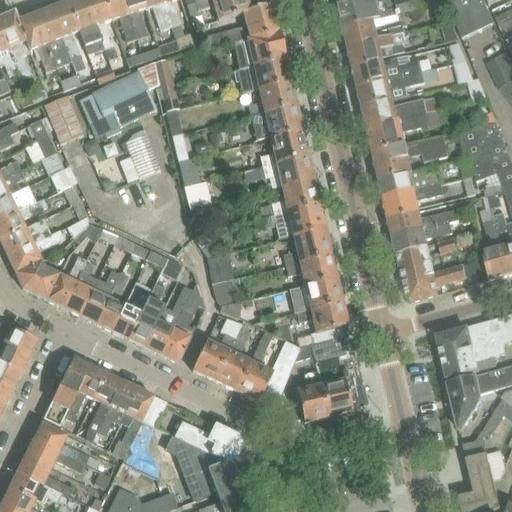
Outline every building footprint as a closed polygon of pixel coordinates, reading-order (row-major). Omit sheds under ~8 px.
[(87,59),(94,56),(104,53),(84,0),(78,0),(67,4),(78,34),(87,59)] [(84,0),(104,53),(107,64),(117,60),(113,49),(105,25),(112,22),(103,0),(84,0)] [(122,0),(103,0),(112,22),(119,20),(127,45),(137,42),(122,0)] [(141,0),(122,0),(137,42),(146,38),(139,14),(145,12),(141,0)] [(159,0),(141,0),(145,12),(152,10),(160,34),(170,31),(159,0)] [(178,0),(159,0),(170,31),(180,28),(172,4),(179,2),(178,0)] [(250,13),(245,0),(211,0),(195,5),(198,15),(214,10),(218,24),(242,17),(242,15),(250,13)] [(344,0),(337,2),(343,29),(374,22),(395,17),(419,11),(416,0),(407,0),(390,4),(388,0),(344,0)] [(493,26),(482,1),(481,0),(445,0),(447,4),(452,17),(454,22),(462,40),(493,26)] [(62,41),(71,65),(73,68),(83,65),(72,36),(78,34),(67,4),(50,10),(59,30),(63,41),(62,41)] [(447,4),(437,7),(440,19),(452,17),(447,4)] [(272,6),(250,13),(242,15),(242,17),(246,29),(226,34),(211,38),(213,49),(229,45),(237,44),(246,42),(279,34),(272,6)] [(55,71),(71,65),(62,41),(63,41),(59,30),(50,10),(34,17),(40,32),(55,71)] [(498,26),(511,20),(511,19),(511,10),(508,12),(494,19),(498,26)] [(26,45),(18,23),(14,14),(0,20),(0,27),(19,75),(22,82),(32,78),(23,56),(29,54),(26,45)] [(46,74),(49,81),(58,78),(55,71),(40,32),(34,17),(18,23),(26,45),(29,54),(37,51),(46,74)] [(348,48),(403,35),(401,24),(376,30),(374,22),(343,29),(348,48)] [(462,40),(454,22),(442,25),(448,45),(462,42),(462,40)] [(19,75),(0,27),(0,68),(3,67),(9,79),(19,75)] [(280,40),(279,34),(246,42),(246,45),(234,48),(240,72),(285,62),(284,54),(283,50),(281,44),(280,40)] [(403,35),(348,48),(353,71),(384,63),(383,60),(395,57),(393,48),(402,46),(405,45),(403,35)] [(174,42),(175,44),(178,53),(193,48),(190,37),(174,42)] [(158,49),(159,51),(161,58),(178,53),(175,44),(158,49)] [(449,48),(453,67),(466,64),(458,46),(449,48)] [(159,51),(142,56),(144,64),(161,58),(159,51)] [(128,70),(144,64),(142,56),(125,62),(128,70)] [(511,81),(511,66),(508,58),(495,62),(487,64),(495,81),(499,91),(511,81)] [(358,90),(414,77),(423,75),(420,64),(411,66),(400,68),(398,60),(384,63),(353,71),(358,90)] [(243,96),(258,93),(291,85),(290,82),(288,71),(285,62),(240,72),(239,73),(237,73),(243,96)] [(458,86),(468,84),(474,83),(466,64),(453,67),(458,86)] [(94,97),(78,105),(83,115),(90,127),(97,141),(105,137),(107,141),(121,134),(119,130),(153,113),(144,94),(159,88),(158,85),(154,65),(137,72),(138,74),(97,96),(94,97)] [(98,88),(114,83),(111,73),(95,79),(95,81),(98,88)] [(407,98),(406,90),(416,88),(425,85),(423,75),(414,77),(358,90),(362,109),(393,102),(407,98)] [(472,98),(473,103),(486,100),(479,81),(474,83),(468,84),(472,98)] [(511,81),(499,91),(507,101),(511,97),(511,81)] [(158,85),(159,88),(160,91),(172,88),(171,82),(158,85)] [(5,84),(0,86),(0,97),(9,93),(5,84)] [(251,119),(296,109),(291,85),(258,93),(261,105),(248,108),(251,119)] [(172,88),(160,91),(165,114),(175,112),(178,112),(172,88)] [(45,92),(29,98),(33,105),(48,100),(45,92)] [(22,109),(33,105),(29,98),(19,102),(22,109)] [(59,147),(83,138),(68,100),(45,110),(59,147)] [(394,108),(393,102),(362,109),(363,111),(366,124),(367,130),(425,116),(422,102),(394,108)] [(269,139),(270,143),(303,135),(296,109),(251,119),(253,129),(266,126),(269,139)] [(165,114),(171,138),(180,135),(175,112),(165,114)] [(428,129),(425,116),(367,130),(369,136),(369,138),(373,155),(406,147),(403,134),(428,129)] [(47,138),(47,137),(40,123),(28,128),(36,144),(47,138)] [(0,141),(8,137),(18,133),(14,126),(0,132),(0,141)] [(489,156),(469,161),(474,179),(476,186),(484,182),(497,177),(501,189),(506,198),(506,199),(510,207),(508,208),(511,221),(511,165),(496,126),(491,127),(479,130),(489,156)] [(489,156),(479,130),(458,135),(464,162),(469,161),(489,156)] [(127,158),(118,162),(127,186),(136,182),(158,174),(141,133),(130,137),(125,143),(122,145),(127,158)] [(180,135),(171,138),(177,165),(187,163),(180,135)] [(308,159),(303,135),(270,143),(273,156),(260,159),(262,170),(308,159)] [(13,146),(8,137),(0,141),(0,161),(1,160),(0,157),(0,152),(7,149),(13,146)] [(36,144),(44,160),(55,155),(47,138),(36,144)] [(373,155),(380,182),(411,175),(410,169),(411,169),(409,159),(421,156),(423,165),(447,159),(442,139),(406,147),(373,155)] [(96,147),(94,142),(83,147),(88,158),(94,156),(96,147)] [(195,148),(197,160),(209,157),(207,149),(202,146),(195,148)] [(63,171),(55,155),(44,160),(40,162),(48,179),(49,178),(63,171)] [(314,183),(308,159),(262,170),(265,181),(278,178),(281,191),(314,183)] [(194,161),(187,163),(177,165),(183,189),(199,185),(194,161)] [(464,182),(471,180),(474,179),(469,161),(464,162),(460,163),(464,182)] [(0,181),(18,172),(14,164),(0,171),(0,181)] [(71,187),(63,171),(49,178),(57,194),(62,192),(71,187)] [(425,171),(411,175),(380,182),(384,200),(440,187),(438,175),(427,178),(425,171)] [(18,172),(0,181),(0,201),(19,192),(15,184),(23,181),(18,172)] [(107,180),(101,183),(106,194),(117,189),(115,184),(107,180)] [(475,198),(471,180),(464,182),(463,182),(467,199),(475,198)] [(260,210),(262,221),(274,218),(319,206),(314,183),(281,191),(284,203),(271,206),(271,207),(260,210)] [(205,184),(199,185),(183,189),(188,212),(191,212),(210,207),(205,184)] [(79,203),(71,187),(62,192),(69,208),(72,207),(79,203)] [(443,198),(440,187),(384,200),(388,220),(419,212),(418,211),(417,204),(443,198)] [(19,192),(0,201),(0,221),(34,205),(27,189),(19,192)] [(487,191),(485,192),(486,198),(490,198),(491,202),(500,200),(506,199),(506,198),(501,189),(487,191)] [(42,201),(34,205),(0,221),(0,241),(24,230),(20,222),(39,213),(46,209),(42,201)] [(79,203),(72,207),(79,222),(86,219),(79,203)] [(309,237),(326,233),(321,215),(321,213),(319,206),(274,218),(279,241),(292,238),(309,234),(309,237)] [(388,220),(393,238),(457,223),(455,213),(447,215),(421,221),(419,214),(419,212),(388,220)] [(490,251),(481,254),(489,283),(508,277),(494,223),(496,222),(495,219),(493,212),(484,214),(482,215),(490,251)] [(496,222),(494,223),(508,277),(511,276),(511,225),(507,227),(505,220),(504,217),(495,219),(496,222)] [(67,228),(74,242),(90,227),(87,218),(86,219),(79,222),(67,228)] [(42,221),(24,230),(0,241),(0,245),(6,258),(50,237),(46,229),(42,221)] [(450,224),(393,238),(397,256),(428,248),(427,241),(453,235),(450,224)] [(95,229),(90,227),(74,242),(79,247),(87,238),(95,229)] [(95,247),(99,240),(104,232),(95,229),(87,238),(95,247)] [(119,239),(104,232),(99,240),(114,247),(119,239)] [(50,237),(6,258),(15,276),(40,264),(36,256),(54,247),(63,243),(59,233),(50,237)] [(201,254),(207,261),(216,259),(210,233),(197,236),(201,254)] [(309,237),(309,234),(292,238),(293,241),(296,255),(284,258),(286,269),(331,258),(326,233),(309,237)] [(114,247),(131,255),(135,246),(119,239),(114,247)] [(454,240),(437,245),(440,258),(458,253),(454,240)] [(151,253),(135,246),(131,255),(146,262),(151,253)] [(397,256),(403,284),(434,275),(428,248),(397,256)] [(146,264),(162,272),(167,261),(151,253),(146,262),(146,264)] [(229,256),(216,259),(207,261),(212,287),(231,282),(235,282),(229,256)] [(301,277),(304,289),(337,281),(336,278),(333,264),(331,258),(286,269),(289,279),(301,277)] [(59,278),(47,303),(63,311),(85,267),(86,265),(78,261),(77,263),(68,282),(59,278)] [(167,261),(162,272),(160,276),(176,284),(184,269),(167,261)] [(472,288),(485,284),(479,262),(434,275),(403,284),(407,301),(413,304),(438,297),(435,289),(469,279),(472,288)] [(15,276),(22,291),(47,303),(59,278),(44,270),(43,270),(40,264),(15,276)] [(85,267),(63,311),(80,319),(92,293),(98,282),(91,279),(94,271),(85,267)] [(92,293),(80,319),(97,327),(120,279),(111,275),(110,279),(106,286),(98,282),(92,293)] [(152,294),(128,342),(145,350),(164,311),(158,308),(171,282),(160,276),(152,294)] [(120,279),(97,327),(112,335),(124,308),(118,305),(126,287),(129,281),(121,277),(120,279)] [(296,315),(342,304),(337,281),(304,289),(296,291),(298,298),(291,300),(295,315),(296,315)] [(227,284),(212,287),(216,304),(220,311),(233,308),(227,284)] [(135,286),(124,308),(112,335),(128,342),(151,294),(135,286)] [(186,304),(161,358),(178,366),(193,332),(187,329),(196,309),(203,312),(194,286),(191,293),(186,304)] [(164,311),(145,350),(161,358),(186,304),(191,293),(184,290),(172,315),(164,311)] [(342,304),(296,315),(299,326),(312,323),(314,335),(309,336),(312,348),(342,340),(345,340),(342,330),(348,328),(342,304)] [(233,308),(220,311),(220,317),(240,324),(240,306),(233,308)] [(511,318),(437,339),(442,360),(474,352),(503,345),(503,347),(511,344),(511,318)] [(207,343),(192,373),(215,384),(229,354),(241,329),(225,323),(219,334),(226,337),(220,350),(207,343)] [(0,346),(29,360),(37,343),(0,325),(0,326),(0,346)] [(241,329),(229,354),(215,384),(236,394),(251,364),(240,359),(253,334),(241,329)] [(251,364),(236,394),(257,404),(274,413),(294,365),(300,351),(284,344),(270,373),(260,369),(266,357),(265,356),(273,339),(265,335),(251,364)] [(310,348),(313,361),(317,375),(328,420),(340,417),(340,418),(352,415),(351,410),(366,406),(355,360),(347,362),(342,340),(312,348),(310,348)] [(474,352),(442,360),(447,382),(479,374),(497,369),(495,360),(506,357),(503,347),(503,345),(474,352)] [(0,366),(21,376),(29,360),(0,346),(0,366)] [(310,348),(300,351),(294,365),(313,361),(310,348)] [(91,369),(73,360),(43,422),(59,430),(64,420),(91,369)] [(0,386),(12,393),(21,376),(0,366),(0,386)] [(511,368),(448,386),(459,433),(461,432),(480,400),(479,395),(511,386),(511,368)] [(93,403),(106,376),(91,369),(64,420),(71,424),(75,416),(77,417),(86,399),(93,403)] [(310,390),(296,393),(304,426),(328,420),(317,375),(307,377),(310,390)] [(100,428),(122,384),(106,376),(93,403),(101,406),(92,424),(84,443),(91,446),(96,435),(99,428),(100,428)] [(126,418),(139,392),(122,384),(100,428),(99,428),(96,435),(105,439),(108,432),(113,423),(121,427),(122,426),(126,418)] [(0,405),(5,408),(12,393),(0,386),(0,405)] [(502,400),(482,434),(483,440),(493,436),(503,418),(509,407),(511,409),(511,391),(504,394),(501,399),(502,400)] [(126,418),(122,426),(129,430),(124,440),(123,443),(119,441),(112,456),(125,462),(133,446),(143,425),(155,431),(166,407),(167,405),(139,392),(126,418)] [(174,440),(232,468),(242,447),(240,440),(215,429),(215,430),(211,439),(181,425),(174,440)] [(63,446),(67,438),(41,426),(33,442),(84,467),(88,459),(63,446)] [(171,439),(164,454),(175,459),(193,504),(216,496),(239,487),(232,468),(174,440),(171,439)] [(80,476),(84,467),(33,442),(25,459),(50,471),(54,463),(80,476)] [(486,456),(466,461),(474,495),(494,491),(493,483),(486,456)] [(17,474),(61,495),(68,499),(72,491),(47,478),(50,471),(25,459),(17,474)] [(88,459),(84,467),(96,473),(100,465),(88,459)] [(56,504),(61,495),(17,474),(9,490),(34,503),(44,508),(48,500),(56,504)] [(100,475),(94,487),(104,492),(110,480),(100,475)] [(248,511),(239,487),(216,496),(220,505),(200,511),(248,511)] [(14,511),(33,511),(31,511),(34,503),(9,490),(1,506),(14,511)] [(494,491),(474,495),(458,499),(461,511),(497,511),(499,511),(494,491)] [(118,493),(109,511),(141,511),(138,502),(118,493)] [(95,501),(91,511),(93,511),(99,511),(103,505),(95,501)]
